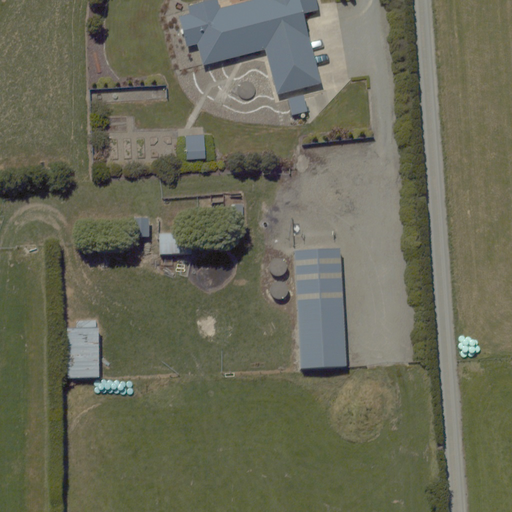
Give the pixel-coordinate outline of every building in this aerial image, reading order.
[(186,53),(196,50),(201,70),(263,56),(275,104),(285,101),(289,120),(307,116),(302,94),(320,89),(303,17),(318,14),(314,0),(263,0),(264,2),(218,13),(215,2),(185,9),(187,18),(178,20),(186,53)] [(135,116),(101,117),(103,168),(209,164),(207,125),(136,128),(135,116)] [(228,194),(159,194),(159,259),(191,259),(191,228),(247,228),(247,201),(228,201),(228,194)] [(148,240),(148,214),(128,214),(128,240),(148,240)] [(341,250),(292,253),(297,377),(347,374),(341,250)] [(105,320),(67,319),(66,380),(104,380),(105,320)]
